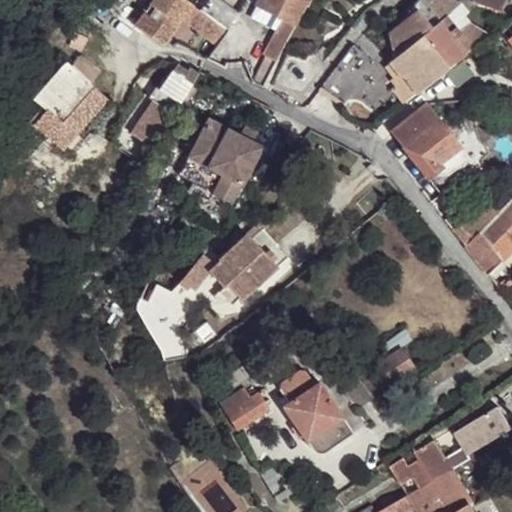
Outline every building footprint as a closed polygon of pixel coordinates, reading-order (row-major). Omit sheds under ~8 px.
[(219,38),(229,26),(199,5),(190,0),(155,0),(142,21),(167,40),(177,26),(175,24),(183,13),(185,14),(198,23),(219,38)] [(284,49),(306,5),(296,0),(259,0),(256,7),(282,22),(280,27),(262,63),(265,65),(273,70),(284,49)] [(424,32),(435,23),(417,0),(413,0),(392,31),(396,55),(424,32)] [(456,6),(441,0),(417,0),(435,23),(441,18),(456,6)] [(454,0),(460,2),(492,15),(497,0),(454,0)] [(254,11),(280,27),(282,22),(256,7),(254,11)] [(183,13),(175,24),(177,26),(185,14),(183,13)] [(435,23),(424,32),(449,67),(460,57),(449,43),(456,37),(457,36),(441,18),(435,23)] [(417,93),(449,67),(424,32),(396,55),(391,59),(401,74),(403,77),(405,76),(417,93)] [(456,37),(449,43),(460,57),(462,54),(468,50),(456,37)] [(239,51),(220,41),(212,58),(231,68),(239,51)] [(90,52),(74,67),(93,84),(107,67),(90,52)] [(375,70),(352,52),(320,96),(342,112),(375,70)] [(69,63),(38,100),(66,124),(97,88),(93,84),(74,67),(69,63)] [(182,64),(145,123),(164,135),(165,133),(164,132),(183,101),(185,102),(202,73),(194,68),(193,71),(182,64)] [(265,86),(273,70),(265,65),(256,81),(265,86)] [(403,77),(401,74),(396,77),(401,85),(395,91),(404,102),(417,93),(405,76),(403,77)] [(391,132),(433,186),(470,157),(427,104),(391,132)] [(196,181),(196,180),(234,204),(267,149),(254,141),(244,135),(215,118),(188,163),(200,171),(194,180),(196,181)] [(145,123),(126,152),(145,165),(164,135),(145,123)] [(244,135),(254,141),(259,133),(250,127),(244,135)] [(200,171),(188,163),(182,173),(194,180),(200,171)] [(511,206),(508,203),(492,219),(466,246),(488,274),(511,249),(511,206)] [(479,206),(453,231),(458,237),(468,228),(484,212),(479,206)] [(466,246),(492,219),(484,212),(468,228),(458,237),(466,246)] [(227,281),(241,297),(276,265),(247,232),(218,258),(223,265),(215,275),(223,284),(227,281)] [(223,265),(219,260),(209,268),(215,275),(223,265)] [(511,282),(502,292),(509,300),(511,297),(511,282)] [(330,346),(317,354),(342,390),(355,381),(330,346)] [(370,367),(385,388),(412,370),(399,349),(370,367)] [(305,439),(341,414),(306,362),(301,365),(294,356),(287,354),(271,364),(270,372),(277,382),(270,386),(305,439)] [(317,354),(306,362),(341,414),(352,407),(342,390),(317,354)] [(221,391),(235,381),(228,371),(214,380),(221,391)] [(247,373),(235,381),(221,391),(213,396),(224,413),(259,391),(247,373)] [(475,504),(479,500),(459,465),(466,461),(459,449),(449,455),(439,437),(419,448),(423,455),(408,464),(403,454),(390,462),(405,491),(406,493),(416,511),(455,511),(473,502),(475,504)] [(375,501),(353,511),(416,511),(406,493),(379,508),(375,501)] [(479,511),(475,504),(473,502),(455,511),(479,511)]
